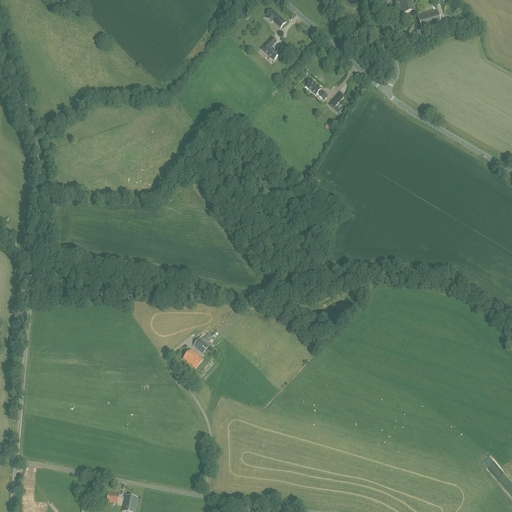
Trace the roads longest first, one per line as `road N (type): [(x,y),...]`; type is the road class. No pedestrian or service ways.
road 1 (tertiary): [(16,461),(42,163),(0,28)]
road 2 (unclassified): [(300,511),(16,461)]
road 3 (tertiary): [(511,172),(385,92)]
road 4 (tertiary): [(385,92),(281,0)]
